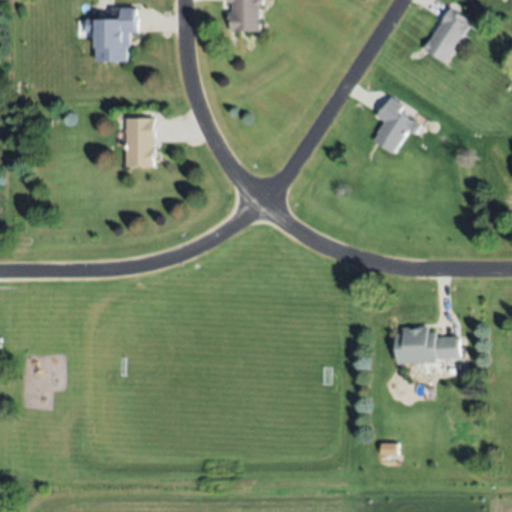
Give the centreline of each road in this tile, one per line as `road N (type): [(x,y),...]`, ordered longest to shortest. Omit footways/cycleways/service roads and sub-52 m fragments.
road 1 (residential): [(400,0),(285,181),(237,226),(137,267),(0,273)]
road 2 (residential): [(186,0),(201,112),(265,203),(334,250),(379,263),(511,268)]
